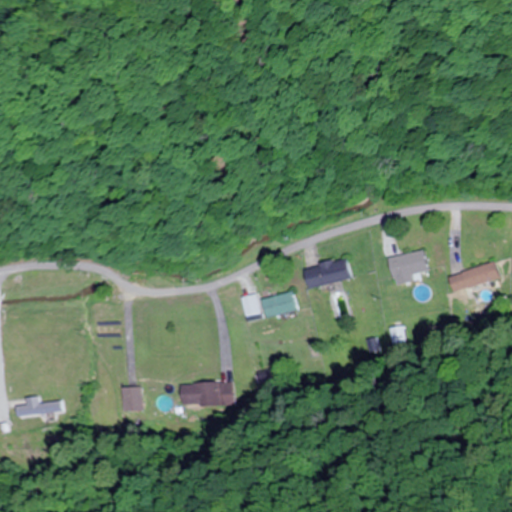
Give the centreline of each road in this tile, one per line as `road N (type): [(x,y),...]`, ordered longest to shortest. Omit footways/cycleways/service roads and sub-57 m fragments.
road 1 (residential): [(511,210),(428,211),(374,222),(213,287),(152,294)]
road 2 (residential): [(152,294),(75,268),(0,273)]
